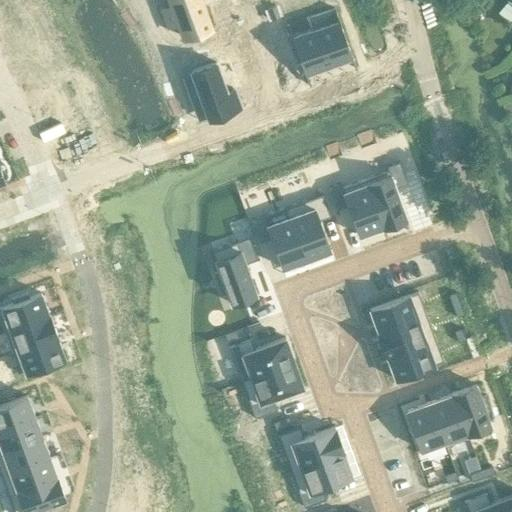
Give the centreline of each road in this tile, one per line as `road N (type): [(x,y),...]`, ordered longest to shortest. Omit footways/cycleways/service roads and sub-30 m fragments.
road 1 (residential): [(388,511),(349,404),(327,412),(283,292),(428,239)]
road 2 (residential): [(261,114),(418,55)]
